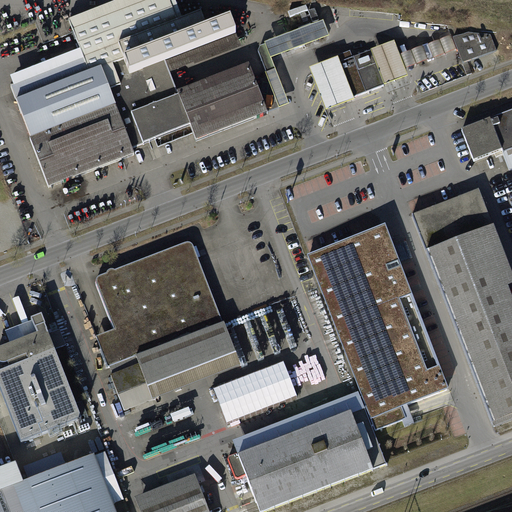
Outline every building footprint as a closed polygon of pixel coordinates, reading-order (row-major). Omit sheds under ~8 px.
[(267,113),(248,65),(178,92),(167,62),(237,35),(232,20),(209,28),(203,13),(179,23),(170,0),(153,0),(74,30),(85,60),(12,88),(50,187),(138,154),(135,146),(192,124),(198,139),(267,113)] [(262,31),(268,47),(327,24),(321,9),(262,31)] [(0,12),(0,32),(10,28),(3,12),(0,12)] [(467,21),(448,25),(454,40),(459,54),(497,40),(490,23),(467,21)] [(448,25),(396,45),(402,60),(454,40),(448,25)] [(348,39),(302,57),(319,100),(405,67),(402,60),(396,45),(391,30),(351,46),(348,39)] [(501,148),(509,169),(511,167),(511,111),(484,122),(461,131),(471,159),(501,148)] [(412,216),(492,424),(511,416),(511,301),(485,232),(491,229),(476,191),(412,216)] [(373,431),(405,418),(400,404),(444,386),(382,226),(305,256),(373,431)] [(93,281),(126,361),(222,322),(189,242),(93,281)] [(0,372),(0,391),(20,443),(79,420),(45,332),(1,349),(0,349),(0,362),(0,363),(6,363),(8,369),(0,372)] [(288,361),(216,385),(228,421),(300,398),(288,361)] [(257,509),(258,511),(260,511),(384,464),(372,431),(363,408),(264,446),(263,443),(235,453),(257,509)] [(113,511),(91,456),(24,483),(11,488),(20,511),(113,511)] [(11,488),(24,483),(17,465),(0,471),(0,491),(1,492),(11,488)] [(205,511),(195,483),(138,505),(140,511),(205,511)]
